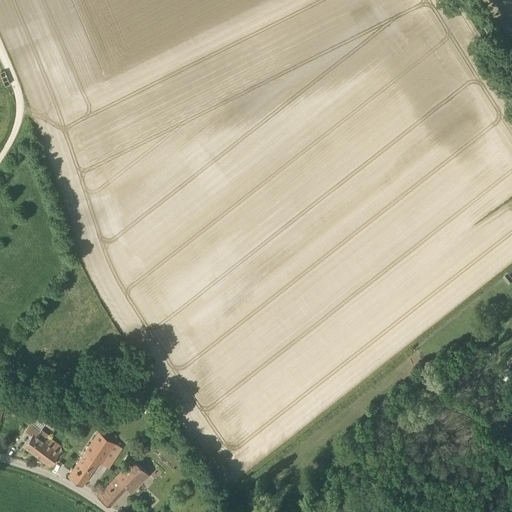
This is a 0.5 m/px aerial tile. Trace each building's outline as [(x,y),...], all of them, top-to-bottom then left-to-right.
[(53,467),(57,461),(54,458),(63,446),(47,434),(48,433),(41,429),(45,423),(35,416),(24,431),(30,435),(23,446),(53,467)] [(162,430),(158,425),(152,431),(157,436),(162,430)] [(113,461),(123,448),(99,431),(68,476),(81,485),(98,461),(102,463),(107,457),(113,461)] [(138,453),(132,458),(137,463),(142,457),(138,453)] [(131,492),(149,474),(132,458),(97,496),(109,505),(127,488),(131,492)]
